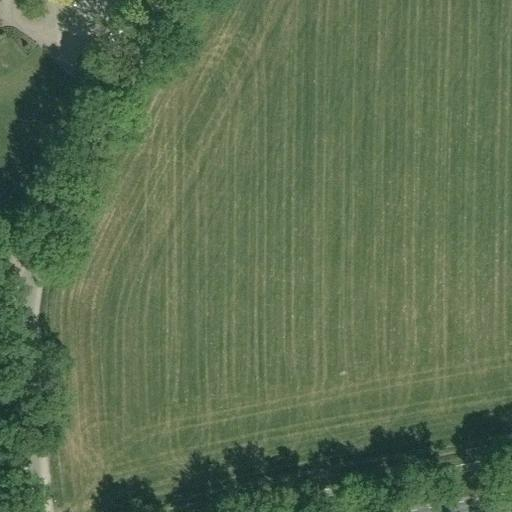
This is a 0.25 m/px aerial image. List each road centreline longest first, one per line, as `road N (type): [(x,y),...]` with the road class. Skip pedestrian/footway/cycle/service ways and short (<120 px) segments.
road 1 (unclassified): [(30,269),(171,0)]
road 2 (unclassified): [(36,511),(22,326),(30,269)]
